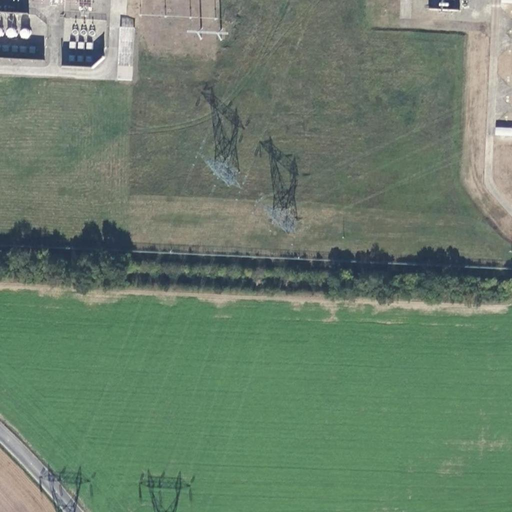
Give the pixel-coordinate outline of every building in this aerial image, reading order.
[(0,0),(0,56),(35,58),(35,47),(0,45),(0,12),(26,13),(26,0),(0,0)] [(429,0),(429,9),(457,10),(457,0),(429,0)] [(122,17),(118,79),(131,79),(135,18),(122,17)] [(21,28),(20,37),(29,38),(30,29),(21,28)] [(63,41),(61,65),(98,68),(99,57),(92,57),(93,44),(63,41)] [(511,128),(497,127),(497,136),(511,136),(511,128)]
